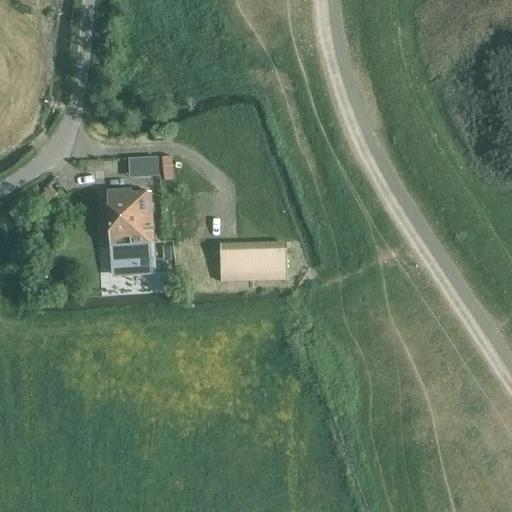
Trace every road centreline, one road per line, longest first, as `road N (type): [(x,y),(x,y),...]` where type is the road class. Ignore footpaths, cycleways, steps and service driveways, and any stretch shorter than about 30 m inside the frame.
road 1 (track): [(318,0),(342,121),(511,395)]
road 2 (unclassified): [(0,192),(67,135),(88,0)]
